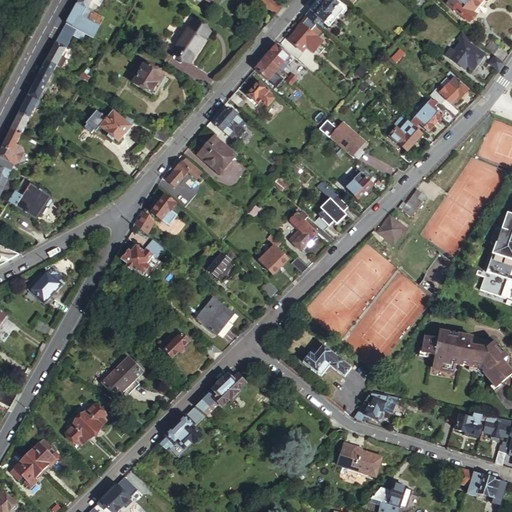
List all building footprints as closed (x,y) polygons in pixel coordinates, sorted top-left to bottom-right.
[(91,0),(78,0),(76,4),(82,7),(86,10),(87,9),(90,3),(91,0)] [(284,7),(272,0),(256,0),(255,2),(276,16),(284,7)] [(311,12),(305,18),(307,20),(314,26),(320,20),(324,25),(331,17),(330,15),(337,6),(338,6),(331,0),(321,0),(319,2),(320,3),(325,7),(316,17),(311,13),(311,12)] [(416,0),(409,8),(418,16),(427,7),(421,2),(420,3),(416,0)] [(488,0),(449,0),(445,4),(469,23),(475,16),(472,13),(483,0),(486,3),(488,0)] [(472,13),(475,16),(478,12),(486,3),(483,0),(472,13)] [(320,3),(311,13),(316,17),(325,7),(320,3)] [(82,7),(76,4),(65,23),(77,30),(79,31),(85,34),(93,38),(97,31),(84,23),(85,20),(81,18),(77,16),(82,7)] [(331,17),(324,25),(329,29),(344,12),(337,6),(330,15),(331,17)] [(86,10),(82,7),(77,16),(81,18),(85,20),(86,19),(90,11),(87,9),(86,10)] [(100,26),(86,19),(85,20),(84,23),(97,31),(100,26)] [(316,27),(314,26),(307,20),(288,42),(301,53),(306,48),(313,55),(315,52),(321,46),(323,44),(311,33),(316,27)] [(82,41),(85,34),(79,31),(77,30),(65,23),(55,42),(66,47),(72,36),(82,41)] [(188,62),(206,33),(190,23),(171,52),(188,62)] [(459,44),(452,53),(454,55),(449,62),(463,74),(466,70),(471,74),(484,57),(468,45),(470,42),(461,35),(456,42),(459,44)] [(55,42),(46,60),(56,66),(62,69),(67,58),(62,56),(66,48),(66,47),(55,42)] [(502,66),(507,59),(490,44),(484,50),(491,57),(502,66)] [(325,49),(321,46),(315,52),(320,56),(325,49)] [(266,60),(279,70),(290,58),(278,47),(266,60)] [(403,55),(398,51),(389,61),(394,65),(403,55)] [(454,55),(452,53),(449,51),(443,58),(449,62),(454,55)] [(497,73),(502,66),(491,57),(485,63),(497,73)] [(56,66),(46,60),(38,75),(36,79),(46,85),(56,66)] [(269,82),(279,70),(266,60),(256,71),(269,82)] [(161,72),(145,62),(132,82),(149,92),(150,91),(154,93),(159,86),(155,83),(161,72)] [(364,79),(368,74),(361,68),(356,73),(364,79)] [(36,79),(31,89),(41,94),(46,85),(36,79)] [(450,83),(438,97),(449,107),(453,103),(455,105),(460,100),(462,102),(466,96),(464,94),(466,92),(453,81),(450,83)] [(211,93),(195,83),(190,92),(204,100),(211,93)] [(272,95),(258,84),(253,89),(251,89),(248,92),(248,97),(257,105),(260,102),(266,107),(272,100),(270,97),(272,95)] [(31,89),(28,95),(41,102),(44,96),(41,94),(31,89)] [(19,113),(11,130),(20,135),(21,135),(35,107),(38,108),(41,102),(28,95),(19,113)] [(436,95),(429,102),(432,104),(433,103),(440,108),(443,112),(455,122),(460,117),(449,107),(438,97),(436,95)] [(236,96),(230,102),(237,108),(243,102),(236,96)] [(427,104),(435,113),(440,108),(433,103),(432,104),(429,102),(427,104)] [(448,128),(455,122),(443,112),(439,116),(435,113),(427,104),(412,120),(418,126),(426,133),(439,120),(448,128)] [(107,118),(97,110),(87,122),(88,124),(85,126),(92,132),(95,129),(97,131),(100,126),(109,134),(108,135),(112,139),(114,138),(117,141),(130,125),(112,111),(107,118)] [(246,125),(229,110),(215,125),(232,140),(236,136),(240,140),(247,132),(242,128),(246,125)] [(421,138),(402,120),(393,129),(395,131),(388,138),(405,154),(421,138)] [(412,120),(409,124),(414,129),(418,126),(412,120)] [(356,146),(360,150),(366,143),(343,123),(330,138),(349,154),(356,146)] [(173,137),(154,129),(150,137),(166,145),(173,137)] [(20,135),(11,130),(4,144),(1,149),(11,153),(11,154),(16,143),(21,135),(20,135)] [(235,155),(214,136),(197,155),(219,174),(235,155)] [(16,143),(11,154),(11,153),(7,160),(13,163),(19,161),(23,151),(21,146),(16,143)] [(353,158),(360,150),(356,146),(349,154),(353,158)] [(1,149),(0,152),(0,156),(7,160),(11,153),(1,149)] [(399,159),(408,168),(414,163),(407,156),(404,157),(403,155),(399,159)] [(0,156),(0,165),(10,170),(13,163),(7,160),(0,156)] [(302,167),(294,160),(286,169),(295,176),(302,167)] [(204,177),(187,161),(177,172),(178,173),(169,182),(177,189),(190,175),(199,183),(204,177)] [(7,179),(9,180),(12,171),(10,170),(0,165),(0,194),(4,186),(0,184),(0,181),(2,177),(7,179)] [(373,177),(361,165),(356,170),(360,174),(344,190),(357,204),(374,187),(369,182),(373,177)] [(380,194),(385,189),(373,177),(369,182),(374,187),(380,194)] [(284,188),(276,181),(272,186),(280,193),(284,188)] [(27,187),(21,183),(19,187),(9,201),(37,219),(46,205),(48,206),(51,205),(53,202),(52,198),(50,197),(52,196),(30,182),(27,187)] [(312,223),(322,232),(332,221),(335,223),(341,217),(339,214),(345,208),(317,182),(312,188),(327,201),(319,209),(322,212),(312,223)] [(425,198),(417,192),(407,205),(404,203),(398,209),(409,218),(425,198)] [(176,206),(163,199),(152,218),(163,224),(169,214),(171,214),(176,206)] [(259,210),(253,205),(248,211),(253,214),(254,215),(259,210)] [(245,214),(241,210),(233,218),(238,222),(245,214)] [(307,219),(301,213),(297,218),(299,220),(293,227),(298,231),(289,241),(300,252),(316,236),(303,223),(307,219)] [(511,214),(511,217),(506,215),(486,273),(477,270),(476,275),(484,278),(479,290),(511,301),(511,214)] [(389,243),(401,228),(388,218),(376,234),(389,243)] [(140,219),(136,227),(146,235),(151,229),(140,219)] [(405,231),(401,228),(389,243),(393,247),(405,231)] [(328,248),(334,242),(323,233),(319,238),(328,248)] [(280,245),(270,236),(262,245),(268,251),(254,267),(269,281),(287,262),(275,251),(280,245)] [(164,251),(153,242),(146,250),(157,259),(164,251)] [(150,266),(157,259),(146,250),(142,247),(142,244),(139,244),(139,247),(133,254),(130,251),(122,261),(129,267),(128,268),(133,273),(135,271),(143,278),(152,268),(150,266)] [(0,261),(1,258),(9,262),(22,255),(0,245),(0,261)] [(426,275),(437,282),(451,261),(439,254),(426,275)] [(202,264),(207,258),(203,255),(198,261),(202,264)] [(211,262),(207,258),(202,264),(199,267),(219,285),(222,282),(224,284),(236,271),(220,257),(216,261),(214,259),(211,262)] [(300,275),(306,269),(297,260),(291,266),(300,275)] [(53,274),(48,269),(28,291),(42,304),(59,285),(54,282),(57,280),(51,275),(53,274)] [(438,286),(426,276),(422,281),(434,291),(438,286)] [(269,299),(275,292),(266,284),(259,290),(269,299)] [(227,313),(211,299),(194,320),(210,334),(227,313)] [(49,328),(35,320),(30,328),(45,336),(49,328)] [(187,341),(174,329),(161,344),(160,342),(156,346),(158,348),(154,352),(160,357),(164,353),(171,359),(187,341)] [(495,345),(437,334),(436,343),(423,340),(420,357),(432,359),(430,371),(444,374),(448,369),(449,366),(477,372),(493,391),(511,375),(511,374),(503,364),(508,360),(495,345)] [(221,354),(208,344),(201,352),(213,362),(221,354)] [(350,369),(332,356),(320,346),(311,356),(309,354),(301,364),(319,378),(327,368),(341,380),(350,369)] [(339,349),(332,356),(350,369),(355,362),(339,349)] [(141,374),(126,360),(100,387),(115,401),(141,374)] [(227,376),(195,408),(207,418),(219,406),(222,408),(230,400),(232,402),(239,395),(237,393),(245,385),(235,377),(231,380),(227,376)] [(18,393),(2,386),(0,389),(0,403),(10,407),(18,393)] [(394,399),(370,394),(367,397),(384,403),(381,411),(383,411),(389,412),(392,411),(394,399)] [(384,403),(367,397),(362,405),(366,407),(363,416),(380,422),(383,421),(384,414),(383,411),(381,411),(384,403)] [(362,405),(352,419),(361,422),(362,416),(363,416),(366,407),(362,405)] [(92,406),(78,421),(93,437),(99,432),(97,430),(107,421),(92,406)] [(193,410),(158,445),(169,455),(175,448),(182,454),(190,448),(192,449),(200,441),(191,432),(193,429),(194,430),(205,420),(193,410)] [(454,426),(459,412),(450,410),(446,424),(454,426)] [(485,423),(487,418),(471,415),(469,418),(460,415),(455,430),(478,438),(481,428),(479,427),(481,422),(485,423)] [(485,423),(484,425),(487,425),(485,434),(494,436),(493,441),(501,443),(501,437),(509,438),(511,423),(487,418),(485,423)] [(93,437),(78,421),(63,435),(77,450),(88,439),(89,441),(93,437)] [(42,442),(25,458),(39,473),(52,461),(46,454),(49,450),(42,442)] [(352,447),(342,444),(336,464),(346,467),(352,447)] [(360,449),(352,447),(346,467),(374,476),(380,458),(360,451),(360,449)] [(498,457),(504,459),(507,450),(501,448),(498,457)] [(502,466),(504,459),(498,457),(496,464),(502,466)] [(39,473),(25,458),(9,474),(16,482),(20,478),(27,485),(39,473)] [(511,461),(504,459),(502,466),(509,468),(511,461)] [(471,473),(461,470),(457,485),(467,488),(467,487),(471,473)] [(493,480),(471,473),(467,487),(478,490),(477,494),(493,499),(497,484),(492,483),(493,480)] [(124,480),(97,506),(103,511),(106,509),(108,511),(119,511),(123,509),(125,511),(127,508),(125,506),(128,503),(123,499),(134,489),(124,480)] [(389,493),(379,490),(368,503),(384,507),(382,511),(391,511),(393,508),(406,511),(410,491),(391,487),(389,493)] [(13,511),(17,509),(2,492),(0,494),(0,511),(13,511)]
